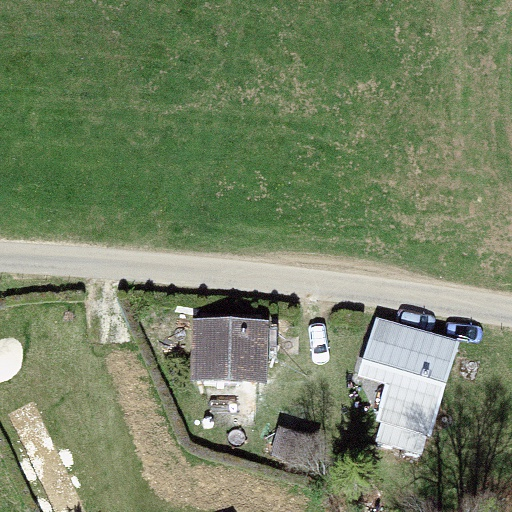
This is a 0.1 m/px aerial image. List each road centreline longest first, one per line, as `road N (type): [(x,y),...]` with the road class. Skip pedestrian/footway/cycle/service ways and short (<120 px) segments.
road 1 (unclassified): [(511,313),(128,262),(0,256)]
road 2 (track): [(263,0),(201,79),(0,126)]
